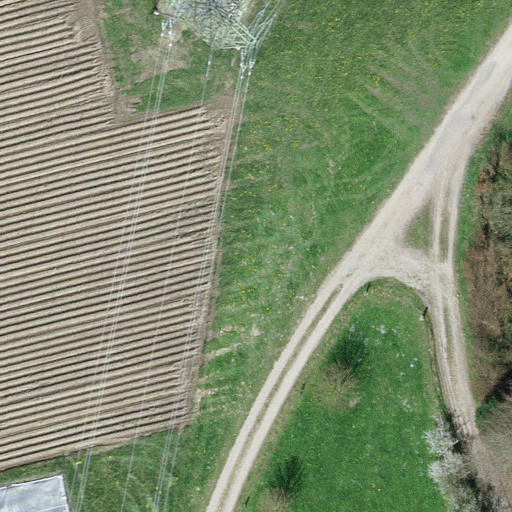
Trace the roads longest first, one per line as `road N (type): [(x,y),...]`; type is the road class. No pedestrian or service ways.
road 1 (track): [(216,511),(237,451),(316,313),(511,77)]
road 2 (track): [(511,470),(449,273),(366,246)]
